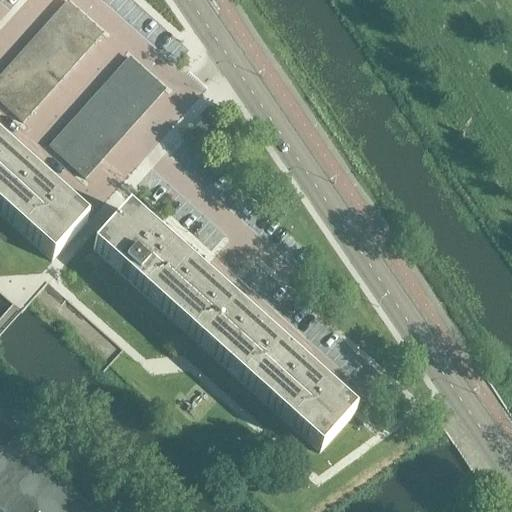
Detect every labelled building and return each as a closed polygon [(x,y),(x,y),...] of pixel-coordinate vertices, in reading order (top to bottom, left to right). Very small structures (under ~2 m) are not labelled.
[(66,3),(58,12),(76,28),(84,19),(66,3)] [(58,12),(50,21),(68,37),(76,28),(58,12)] [(84,19),(76,28),(94,44),(102,35),(84,19)] [(50,21),(42,29),(60,46),(68,37),(50,21)] [(76,28),(68,37),(86,53),(94,44),(76,28)] [(42,29),(34,38),(52,54),(60,46),(42,29)] [(68,37),(60,46),(78,62),(86,53),(68,37)] [(34,38),(26,47),(44,63),(52,54),(34,38)] [(60,46),(52,54),(70,71),(78,62),(60,46)] [(26,47),(18,56),(36,72),(44,63),(26,47)] [(52,54),(44,63),(62,79),(70,71),(52,54)] [(18,56),(10,65),(28,81),(36,72),(18,56)] [(129,59),(121,68),(138,84),(146,75),(129,59)] [(44,63),(36,72),(54,88),(62,79),(44,63)] [(10,65),(2,74),(20,90),(28,81),(10,65)] [(121,68),(112,77),(130,93),(138,84),(121,68)] [(36,72),(28,81),(46,97),(54,88),(36,72)] [(2,74),(0,76),(0,88),(12,99),(20,90),(2,74)] [(146,75),(138,84),(156,100),(164,91),(146,75)] [(112,77),(104,86),(122,102),(130,93),(112,77)] [(28,81),(20,90),(38,106),(46,97),(28,81)] [(138,84),(130,93),(148,109),(156,100),(138,84)] [(104,86),(96,95),(114,111),(122,102),(104,86)] [(0,104),(4,108),(12,99),(0,88),(0,104)] [(20,90),(12,99),(30,115),(38,106),(20,90)] [(130,93),(122,102),(140,118),(148,109),(130,93)] [(96,95),(88,104),(106,120),(114,111),(96,95)] [(12,99),(4,108),(21,124),(30,115),(12,99)] [(122,102),(114,111),(132,127),(140,118),(122,102)] [(88,104),(80,113),(98,129),(106,120),(88,104)] [(114,111),(106,120),(124,136),(132,127),(114,111)] [(80,113),(72,121),(90,138),(98,129),(80,113)] [(204,119),(187,136),(199,146),(215,129),(204,119)] [(106,120),(98,129),(116,145),(124,136),(106,120)] [(72,121),(64,130),(82,146),(90,138),(72,121)] [(98,129),(90,138),(108,154),(116,145),(98,129)] [(64,130),(56,139),(74,155),(82,146),(64,130)] [(90,138),(82,146),(100,162),(108,154),(90,138)] [(48,148),(66,164),(74,155),(56,139),(48,148)] [(82,146),(74,155),(92,171),(100,162),(82,146)] [(74,155),(66,164),(84,180),(92,171),(74,155)] [(0,217),(51,263),(85,224),(85,223),(80,228),(0,156),(0,217)] [(122,219),(92,252),(101,260),(318,454),(353,416),(352,415),(348,420),(163,255),(169,248),(155,236),(149,243),(123,219),(128,214),(127,214),(122,219)] [(6,450),(0,444),(0,511),(96,511),(89,504),(85,508),(63,488),(64,486),(43,467),(41,468),(13,443),(6,450)]
